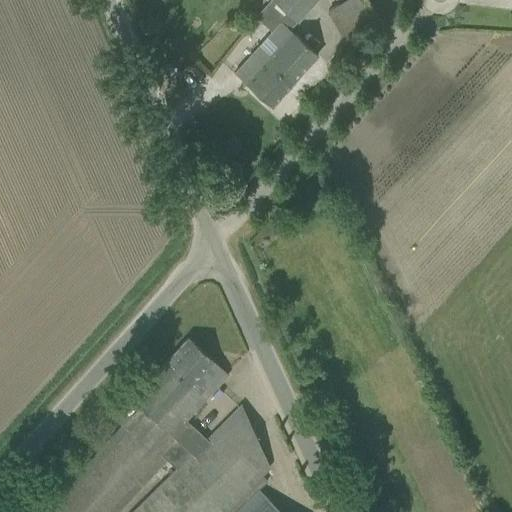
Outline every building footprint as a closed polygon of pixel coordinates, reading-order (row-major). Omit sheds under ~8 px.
[(270,0),(270,1),(298,23),(317,0),(270,0)] [(344,0),(327,10),(346,42),(377,23),(362,0),(344,0)] [(258,46),(234,73),(270,106),(317,55),(280,21),(266,37),(276,46),(268,54),(258,46)] [(116,511),(179,443),(191,453),(202,443),(182,423),(227,374),(187,336),(130,399),(138,406),(136,409),(128,401),(113,418),(121,425),(41,511),(116,511)] [(234,511),(266,481),(261,475),(268,467),(240,405),(202,443),(191,453),(131,511),(234,511)] [(280,511),(264,496),(248,511),(280,511)]
